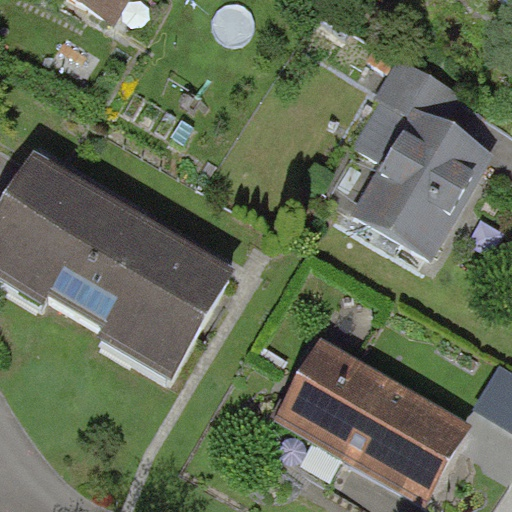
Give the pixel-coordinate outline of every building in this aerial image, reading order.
[(37,0),(110,38),(129,0),(37,0)] [(511,0),(486,0),(511,16),(511,0)] [(433,277),(485,171),(432,145),(451,106),(399,81),(360,160),(384,171),(351,237),(433,277)] [(38,178),(0,241),(0,288),(167,387),(226,289),(38,178)] [(314,362),(272,438),(408,511),(420,511),(460,440),(314,362)] [(481,421),(511,436),(511,376),(504,372),(481,421)]
